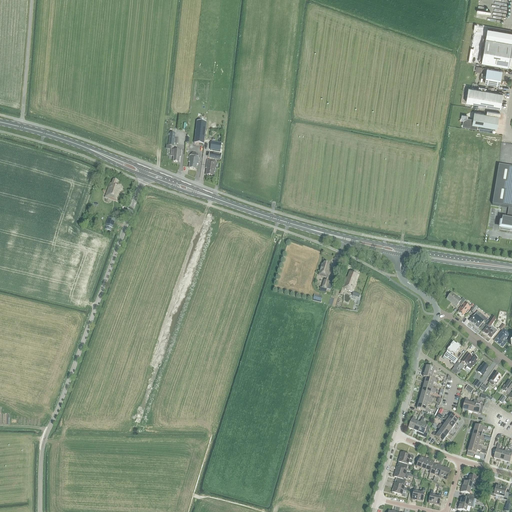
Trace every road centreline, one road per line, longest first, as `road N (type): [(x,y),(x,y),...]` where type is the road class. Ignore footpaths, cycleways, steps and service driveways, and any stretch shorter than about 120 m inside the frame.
road 1 (unclassified): [(40,511),(43,440),(144,172)]
road 2 (primary): [(144,172),(338,237)]
road 3 (primary): [(0,123),(144,172)]
